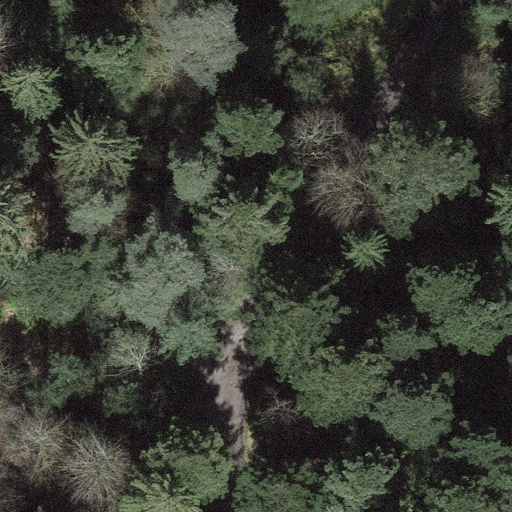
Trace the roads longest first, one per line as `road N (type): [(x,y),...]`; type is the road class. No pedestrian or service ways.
road 1 (track): [(112,511),(222,362),(444,0)]
road 2 (track): [(222,362),(226,511)]
